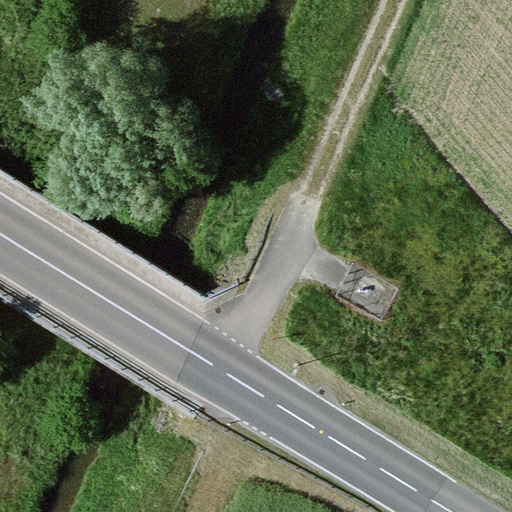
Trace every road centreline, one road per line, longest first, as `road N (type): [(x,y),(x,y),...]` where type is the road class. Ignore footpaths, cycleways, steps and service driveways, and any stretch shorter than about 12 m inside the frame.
road 1 (secondary): [(0,231),(467,511)]
road 2 (track): [(274,391),(218,511)]
